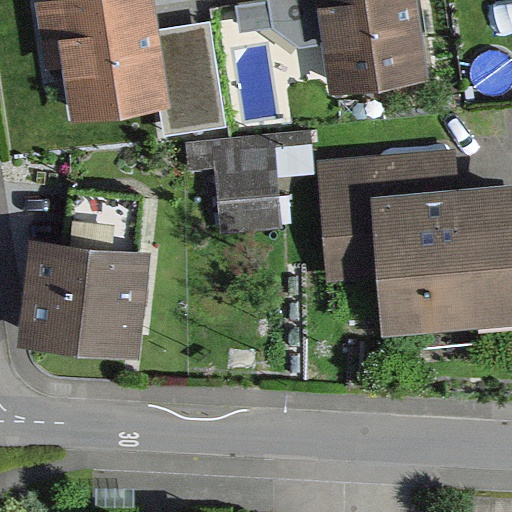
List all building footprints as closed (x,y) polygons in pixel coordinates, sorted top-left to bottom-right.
[(157,0),(62,0),(50,2),(60,66),(74,63),(84,123),(196,104),(185,36),(165,40),(157,0)] [(418,0),(329,0),(344,97),(430,85),(418,0)] [(283,158),(222,162),(227,229),(288,225),(283,158)] [(456,159),(324,167),(328,243),(378,240),(383,328),(511,320),(511,192),(458,196),(456,159)] [(120,213),(51,203),(31,339),(133,355),(147,260),(114,255),(120,213)]
